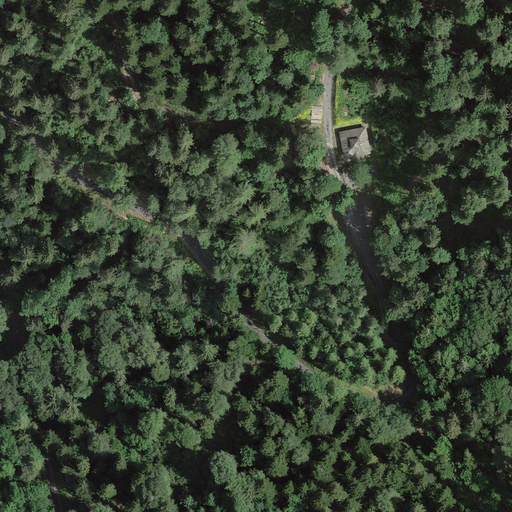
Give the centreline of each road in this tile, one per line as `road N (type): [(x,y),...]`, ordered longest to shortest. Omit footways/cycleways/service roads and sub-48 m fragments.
road 1 (track): [(348,210),(413,369),(403,399),(364,398),(274,346),(187,236),(76,175),(0,106)]
road 2 (unclassified): [(0,294),(59,511)]
road 3 (track): [(353,0),(326,88),(335,180),(348,210)]
